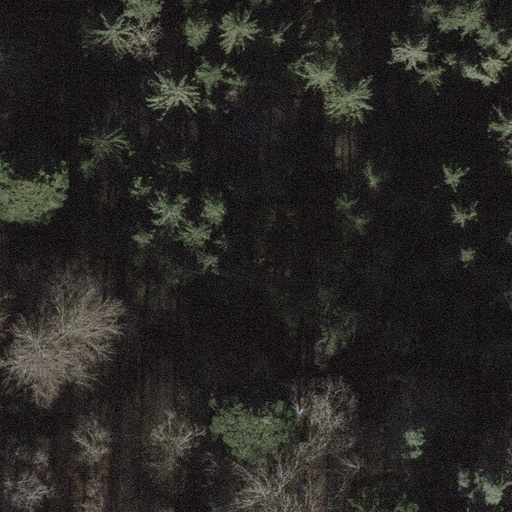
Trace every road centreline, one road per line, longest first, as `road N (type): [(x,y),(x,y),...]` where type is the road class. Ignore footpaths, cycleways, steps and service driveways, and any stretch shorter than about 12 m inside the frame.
road 1 (track): [(511,92),(328,161),(244,170),(136,127),(67,66),(23,0)]
road 2 (track): [(511,448),(427,394),(54,279),(0,236)]
